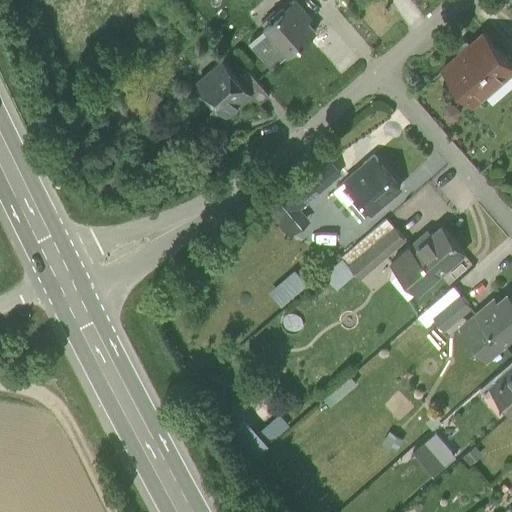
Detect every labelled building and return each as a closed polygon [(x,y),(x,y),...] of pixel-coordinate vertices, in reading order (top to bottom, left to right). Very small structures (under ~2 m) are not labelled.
[(294,0),(265,26),(290,54),(315,32),(301,15),(304,12),(294,0)] [(511,68),(511,62),(486,32),(443,69),(472,103),(511,68)] [(238,77),(222,59),(198,80),(227,113),(251,93),(251,92),(238,77)] [(270,94),(247,68),(238,77),(251,92),(251,93),(260,103),(270,94)] [(378,160),(361,175),(358,171),(346,181),(372,210),(400,186),(378,160)] [(331,161),(315,174),(325,186),(340,172),(331,161)] [(315,174),(304,184),(313,195),(325,186),(315,174)] [(387,218),(342,257),(350,266),(380,240),(395,227),(387,218)] [(442,226),(425,241),(422,237),(407,250),(433,279),(436,277),(465,252),(442,226)] [(395,227),(380,240),(389,252),(405,238),(395,227)] [(380,240),(350,266),(360,277),(389,252),(380,240)] [(296,268),(269,288),(282,304),(309,284),(296,268)] [(453,286),(431,306),(438,314),(446,308),(461,295),(453,286)] [(511,297),(509,294),(492,308),(488,304),(477,314),(502,344),(511,335),(511,297)] [(461,295),(446,308),(455,319),(471,306),(461,295)] [(438,314),(431,306),(419,316),(426,325),(434,318),(438,314)] [(438,314),(434,318),(444,329),(455,319),(446,308),(438,314)] [(511,360),(494,377),(497,380),(508,371),(511,376),(511,360)] [(511,376),(508,371),(497,380),(494,377),(481,388),(489,396),(494,391),(511,412),(511,376)] [(413,449),(433,475),(458,455),(437,429),(413,449)]
